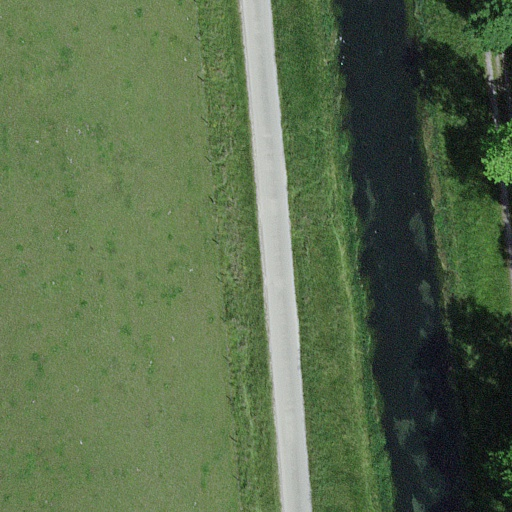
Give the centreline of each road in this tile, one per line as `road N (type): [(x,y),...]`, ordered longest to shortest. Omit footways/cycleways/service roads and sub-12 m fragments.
road 1 (unclassified): [(256,0),(297,511)]
road 2 (track): [(511,169),(493,0)]
